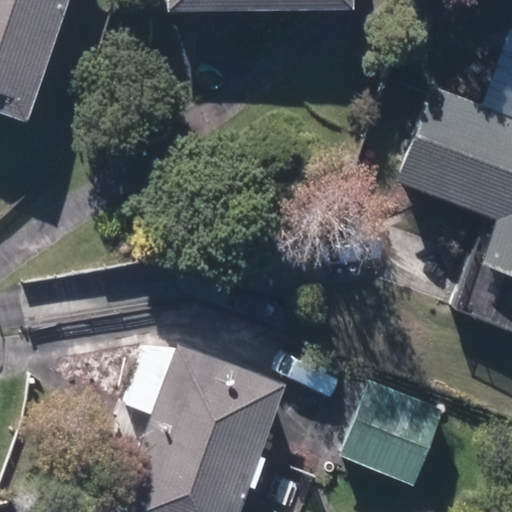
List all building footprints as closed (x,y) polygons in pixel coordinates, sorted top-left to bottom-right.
[(0,0),(0,119),(5,122),(51,0),(0,0)] [(153,0),(153,12),(333,10),(333,0),(153,0)] [(442,310),(511,336),(511,95),(503,119),(423,89),(387,184),(476,218),(442,310)] [(219,511),(267,387),(168,349),(105,511),(219,511)] [(431,412),(360,383),(330,456),(401,485),(431,412)]
